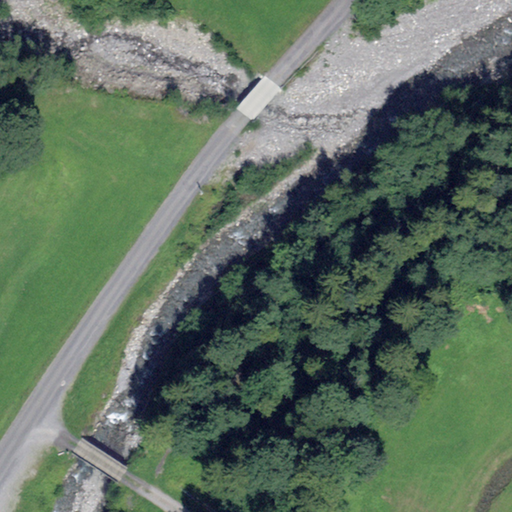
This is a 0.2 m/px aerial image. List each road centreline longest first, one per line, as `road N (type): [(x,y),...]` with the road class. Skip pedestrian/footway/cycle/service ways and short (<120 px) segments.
road 1 (unclassified): [(242,115),(0,472)]
road 2 (track): [(32,422),(151,492)]
